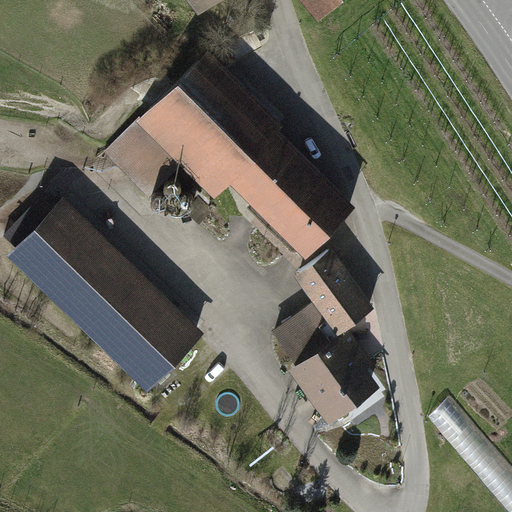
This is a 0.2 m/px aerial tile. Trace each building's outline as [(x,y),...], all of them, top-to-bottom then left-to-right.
[(190,0),(199,10),(212,0),(190,0)] [(305,0),(319,16),(338,0),(305,0)] [(416,0),(375,25),(511,256),(511,132),(433,0),(416,0)] [(209,48),(106,151),(149,194),(181,162),(216,196),(231,180),(282,130),(287,125),(209,48)] [(357,204),(282,130),(231,180),(307,255),(357,204)] [(64,195),(8,253),(148,389),(205,331),(64,195)] [(333,246),(296,273),(315,299),(339,333),(376,307),(333,246)] [(339,333),(315,299),(272,330),(297,364),(339,333)] [(297,364),(290,368),(329,423),(381,386),(368,368),(375,363),(350,329),(341,335),(339,333),(297,364)] [(511,506),(511,467),(451,401),(432,418),(511,506)]
